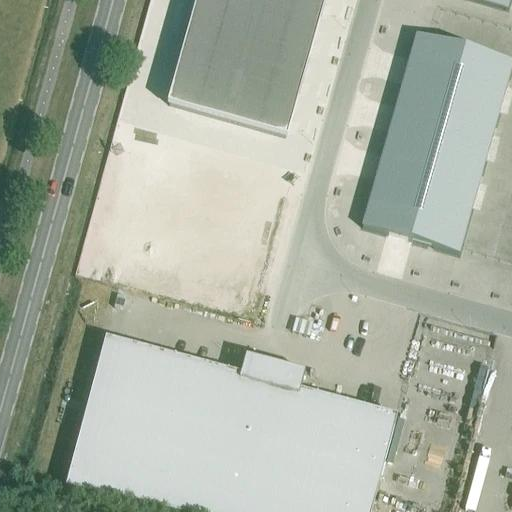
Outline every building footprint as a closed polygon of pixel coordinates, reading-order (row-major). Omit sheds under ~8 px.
[(227,0),(183,0),(176,27),(234,43),(239,24),(244,5),(227,0)] [(302,0),(245,0),(244,5),(302,21),(307,1),(302,0)] [(464,0),(507,12),(510,0),(464,0)] [(244,5),(239,24),(297,40),(302,21),(244,5)] [(239,24),(234,43),(291,59),(297,40),(239,24)] [(176,27),(165,66),(223,82),(234,43),(176,27)] [(411,38),(358,231),(454,257),(508,65),(411,38)] [(234,43),(223,82),(281,98),(291,59),(234,43)] [(165,66),(154,105),(212,121),(223,82),(165,66)] [(223,82),(212,121),(270,137),(281,98),(223,82)] [(202,210),(213,171),(156,155),(145,193),(202,210)] [(260,226),(271,187),(213,171),(202,210),(260,226)] [(192,248),(202,210),(145,193),(134,232),(192,248)] [(249,264),(260,226),(202,210),(192,248),(249,264)] [(181,287),(192,248),(134,232),(123,270),(181,287)] [(238,303),(249,264),(192,248),(181,287),(238,303)] [(105,341),(65,491),(156,511),(371,511),(396,419),(300,393),(305,376),(245,360),(240,377),(105,341)]
